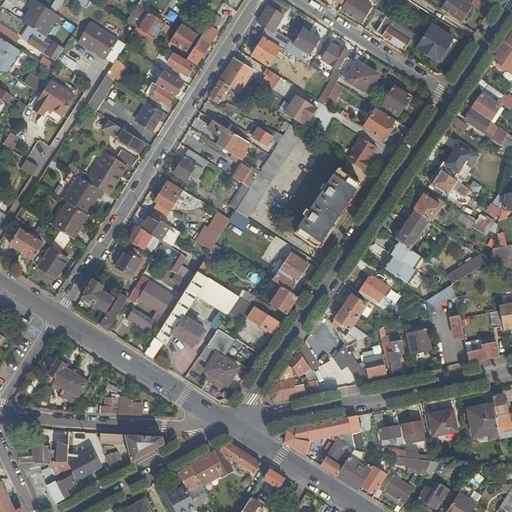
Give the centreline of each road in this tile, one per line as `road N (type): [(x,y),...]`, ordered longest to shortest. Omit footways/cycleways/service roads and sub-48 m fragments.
road 1 (residential): [(451,95),(232,425)]
road 2 (residential): [(252,0),(54,315)]
road 3 (residential): [(232,425),(511,367)]
road 4 (tertiary): [(54,315),(232,425)]
road 5 (residential): [(298,0),(451,95)]
road 6 (residential): [(172,425),(0,412)]
road 7 (tertiary): [(232,425),(367,511)]
road 8 (residential): [(73,511),(182,452)]
